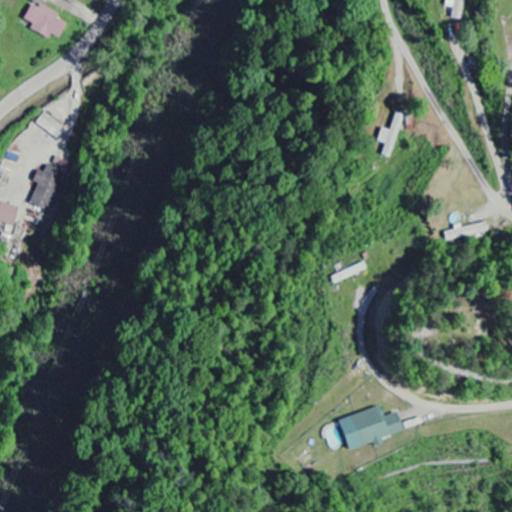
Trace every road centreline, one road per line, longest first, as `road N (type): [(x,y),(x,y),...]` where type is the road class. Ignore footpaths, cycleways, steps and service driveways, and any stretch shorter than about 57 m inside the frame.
road 1 (residential): [(383,0),(401,45),(489,191),(506,188),(498,148),(511,98)]
road 2 (tertiary): [(0,115),(76,53),(116,0)]
